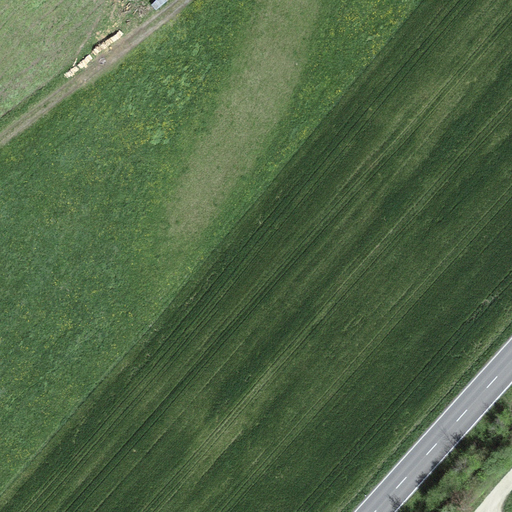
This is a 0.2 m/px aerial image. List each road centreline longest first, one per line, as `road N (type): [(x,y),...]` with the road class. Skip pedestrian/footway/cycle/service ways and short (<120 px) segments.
road 1 (track): [(0,141),(182,0)]
road 2 (secondary): [(375,511),(511,361)]
